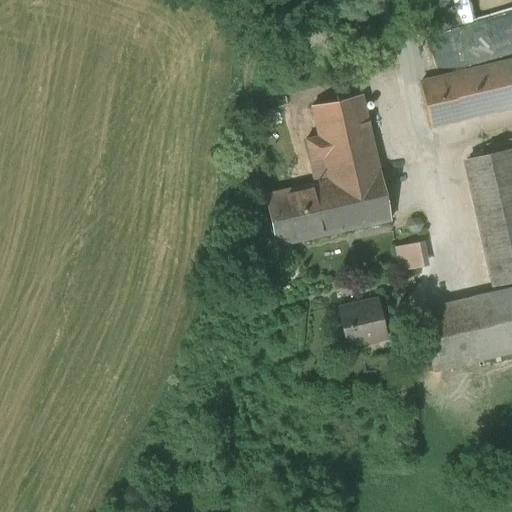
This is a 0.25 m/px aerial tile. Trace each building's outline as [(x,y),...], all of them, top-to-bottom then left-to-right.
[(365,34),(350,38),(352,48),(368,45),(365,34)] [(511,61),(420,82),(430,125),(511,106),(511,61)] [(361,95),(311,106),(318,134),(305,138),(310,160),(323,157),(329,180),(378,169),(361,95)] [(511,150),(466,160),(495,284),(511,280),(511,150)] [(329,180),(265,195),(277,246),(390,220),(378,169),(329,180)] [(400,245),(403,271),(434,267),(431,241),(400,245)] [(511,290),(421,310),(434,370),(511,353),(511,290)] [(376,300),(338,309),(346,346),(384,337),(376,300)]
